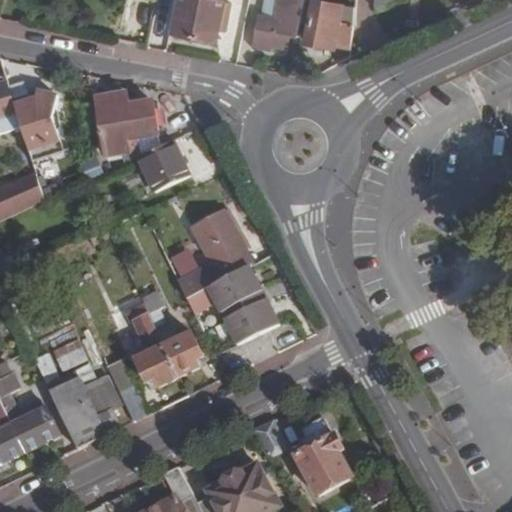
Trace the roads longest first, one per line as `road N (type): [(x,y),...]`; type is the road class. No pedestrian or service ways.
road 1 (residential): [(355,344),(12,511)]
road 2 (residential): [(0,46),(228,94),(270,118)]
road 3 (secondary): [(445,511),(355,344)]
road 4 (secondary): [(275,188),(334,303)]
road 5 (secondary): [(400,74),(511,22)]
